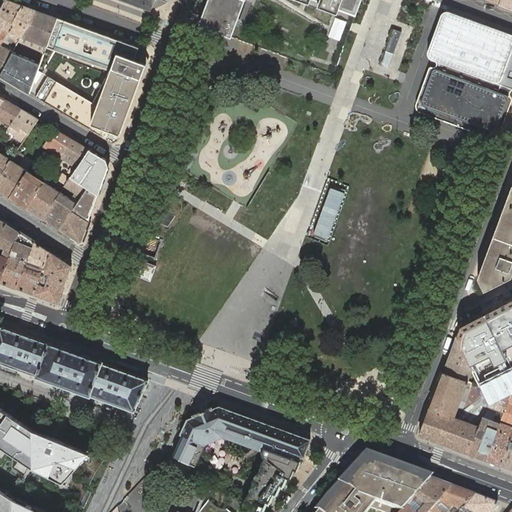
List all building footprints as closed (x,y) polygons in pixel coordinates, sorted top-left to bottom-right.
[(5,0),(0,9),(0,42),(2,44),(5,39),(23,5),(9,0),(5,0)] [(121,0),(146,9),(151,11),(155,0),(163,0),(167,1),(168,0),(121,0)] [(355,16),(361,0),(209,0),(207,7),(200,26),(204,28),(231,38),(245,0),(312,0),(320,3),(334,8),(355,16)] [(511,0),(500,0),(499,4),(511,8),(511,0)] [(16,45),(18,40),(35,9),(23,5),(5,39),(10,42),(16,45)] [(355,16),(334,8),(332,13),(354,21),(355,16)] [(32,45),(45,50),(47,46),(58,17),(35,9),(18,40),(32,45)] [(418,111),(495,139),(498,137),(511,98),(511,34),(447,10),(442,13),(427,53),(429,59),(432,60),(415,106),(418,111)] [(337,16),(331,36),(343,40),(349,20),(337,16)] [(91,124),(89,129),(113,143),(118,141),(120,135),(146,65),(147,64),(143,62),(138,51),(139,47),(138,47),(58,17),(47,46),(112,70),(91,124)] [(402,31),(393,28),(380,64),(389,67),(402,31)] [(1,45),(5,47),(9,45),(10,42),(5,39),(2,44),(1,45)] [(0,75),(29,93),(45,50),(32,45),(27,58),(12,53),(0,74),(0,75)] [(0,74),(12,53),(13,51),(5,47),(1,45),(0,46),(0,74)] [(21,109),(4,99),(0,105),(0,119),(10,125),(21,109)] [(38,119),(21,109),(10,125),(7,130),(9,132),(12,127),(18,130),(7,146),(9,147),(6,152),(10,154),(8,158),(0,152),(0,176),(11,160),(17,151),(27,136),(38,119)] [(72,139),(55,129),(44,146),(34,161),(36,163),(46,148),(60,157),(72,139)] [(89,149),(72,139),(60,157),(77,168),(89,149)] [(106,159),(89,149),(77,168),(71,176),(87,187),(98,194),(109,166),(106,159)] [(11,160),(0,176),(0,190),(9,197),(27,170),(17,164),(23,155),(17,151),(11,160)] [(27,170),(9,197),(26,208),(44,181),(40,178),(27,170)] [(45,172),(40,178),(44,181),(48,174),(45,172)] [(44,181),(26,208),(42,218),(60,192),(47,183),(52,175),(49,173),(48,174),(44,181)] [(66,184),(70,177),(66,174),(62,181),(66,184)] [(59,229),(71,211),(73,207),(77,202),(87,187),(71,176),(70,177),(66,184),(65,186),(60,192),(42,218),(59,229)] [(484,290),(511,276),(511,273),(511,184),(478,277),(484,290)] [(98,194),(87,187),(77,202),(73,207),(89,218),(98,194)] [(88,222),(89,218),(73,207),(71,211),(59,229),(79,242),(80,242),(88,222)] [(20,231),(0,218),(0,280),(11,254),(20,231)] [(35,241),(20,231),(11,254),(27,261),(27,260),(35,241)] [(50,251),(35,241),(27,260),(41,265),(44,266),(50,251)] [(71,264),(50,251),(44,266),(33,294),(57,302),(58,302),(67,278),(71,266),(72,266),(71,265),(71,264)] [(11,254),(0,280),(0,281),(16,287),(26,264),(27,261),(11,254)] [(156,266),(140,260),(137,266),(134,274),(150,280),(156,266)] [(26,264),(16,287),(33,294),(44,266),(41,265),(39,269),(26,264)] [(511,299),(460,325),(456,337),(469,364),(490,353),(495,363),(507,358),(502,347),(511,342),(511,299)] [(47,343),(1,326),(0,327),(0,361),(37,375),(37,376),(91,396),(92,394),(118,404),(135,410),(149,379),(103,363),(103,361),(86,355),(86,356),(65,348),(48,342),(47,343)] [(456,337),(443,372),(467,381),(473,384),(480,386),(472,370),(465,355),(456,337)] [(511,366),(479,383),(489,403),(511,391),(511,366)] [(443,372),(429,409),(454,417),(463,409),(458,407),(467,381),(443,372)] [(463,409),(484,394),(480,386),(473,384),(463,409)] [(511,392),(511,394),(509,399),(502,417),(501,419),(511,423),(511,420),(511,392)] [(419,435),(469,453),(479,425),(483,415),(488,403),(484,394),(463,409),(454,417),(429,409),(419,435)] [(495,415),(502,417),(509,399),(511,394),(489,403),(497,408),(495,415)] [(304,457),(311,438),(295,433),(219,405),(213,408),(212,406),(208,407),(209,408),(197,413),(197,412),(192,414),(193,416),(187,419),(182,431),(181,433),(186,435),(198,441),(204,443),(222,436),(248,445),(250,438),(278,448),(304,457)] [(0,511),(44,511),(18,497),(38,463),(77,482),(94,454),(80,448),(81,445),(60,436),(58,439),(46,434),(47,431),(34,425),(21,417),(19,420),(0,407),(0,511)] [(469,453),(485,460),(500,422),(483,415),(479,425),(469,453)] [(485,460),(500,465),(511,434),(511,426),(500,422),(485,460)] [(186,435),(181,433),(172,453),(195,464),(204,443),(198,441),(186,435)] [(510,469),(511,469),(511,434),(500,465),(510,469)] [(301,464),(304,457),(278,448),(235,499),(263,511),(301,464)] [(415,497),(431,480),(427,478),(408,471),(388,464),(368,457),(342,485),(342,484),(337,491),(331,497),(318,511),(367,511),(372,506),(385,511),(401,511),(408,506),(409,504),(415,497)] [(415,497),(409,504),(408,506),(401,511),(429,511),(436,505),(451,488),(431,480),(415,497)] [(460,511),(475,496),(451,488),(436,505),(429,511),(460,511)] [(493,511),(498,507),(497,505),(475,496),(460,511),(493,511)] [(211,500),(209,498),(198,511),(231,511),(226,508),(224,508),(222,508),(220,507),(218,507),(215,505),(213,503),(211,500)]
